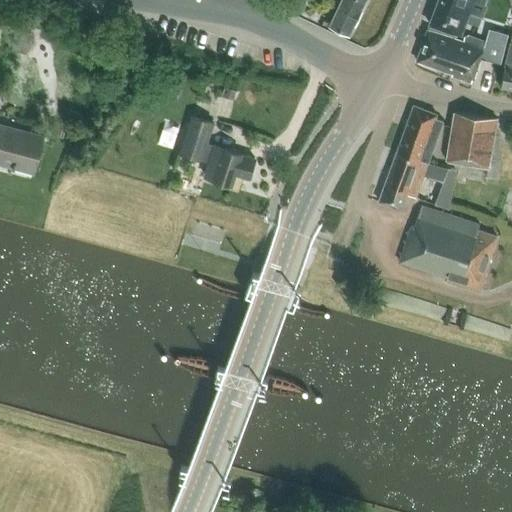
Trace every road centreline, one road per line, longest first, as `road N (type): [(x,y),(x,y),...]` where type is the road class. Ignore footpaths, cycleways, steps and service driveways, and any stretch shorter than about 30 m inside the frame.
road 1 (tertiary): [(188,511),(305,198),(377,78)]
road 2 (unclassified): [(377,78),(253,18),(156,0)]
road 3 (residential): [(511,108),(377,78)]
